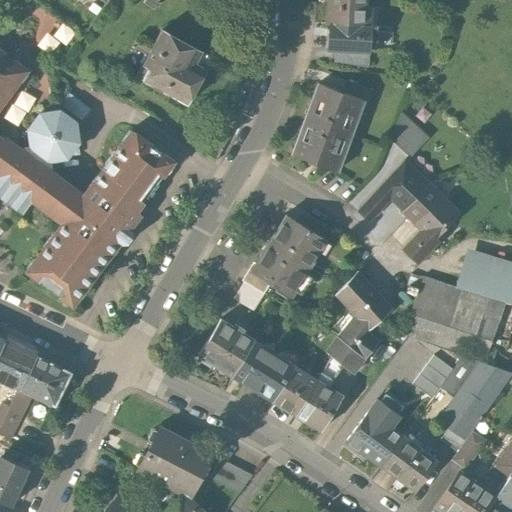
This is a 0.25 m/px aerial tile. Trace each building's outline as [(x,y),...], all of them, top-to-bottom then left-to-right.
[(159,0),(145,0),(144,3),(154,9),(159,0)] [(324,0),(323,24),(327,25),(369,27),(370,8),(364,7),(364,0),(324,0)] [(69,43),(77,30),(64,21),(56,34),(69,43)] [(369,27),(327,25),(325,50),(375,53),(376,27),(369,27)] [(207,54),(163,29),(137,76),(187,103),(206,69),(201,66),(207,54)] [(0,192),(4,195),(7,191),(10,194),(15,197),(12,201),(24,210),(26,206),(28,207),(32,201),(63,224),(55,234),(53,234),(46,241),(47,245),(40,254),(37,255),(28,267),(28,270),(27,272),(72,304),(76,297),(79,298),(89,285),(88,282),(104,261),(106,261),(116,248),(116,245),(118,242),(121,244),(127,243),(131,237),(131,230),(128,228),(134,221),(132,221),(138,214),(133,211),(140,201),(142,201),(146,196),(148,196),(158,183),(158,180),(162,173),(166,173),(172,163),(170,162),(171,161),(131,131),(130,132),(129,131),(122,140),(122,143),(117,150),(114,150),(105,163),(105,167),(98,176),(95,176),(86,188),(86,192),(83,197),(51,173),(52,171),(50,170),(49,160),(66,158),(78,142),(75,122),(60,110),(40,113),(28,128),(30,146),(20,149),(14,145),(14,146),(4,139),(2,142),(0,139),(0,105),(3,105),(11,94),(11,90),(18,81),(21,81),(27,73),(25,72),(25,71),(0,51),(0,192)] [(350,83),(345,94),(364,102),(366,103),(370,91),(350,83)] [(305,117),(351,137),(364,102),(345,94),(318,84),(305,117)] [(90,109),(67,93),(59,104),(81,121),(90,109)] [(427,138),(401,113),(390,141),(408,158),(427,138)] [(351,137),(305,117),(291,153),(337,171),(351,137)] [(399,216),(429,186),(405,162),(355,213),(368,225),(388,205),(399,216)] [(458,215),(429,186),(399,216),(417,234),(400,251),(415,267),(437,245),(432,241),(458,215)] [(302,214),(296,223),(327,242),(333,232),(302,214)] [(296,223),(285,217),(268,246),(309,271),(320,252),(324,255),(330,244),(327,242),(296,223)] [(309,271),(268,246),(255,266),(250,275),(269,286),(292,300),(309,271)] [(511,297),(511,264),(468,250),(455,289),(505,305),(509,306),(511,297)] [(250,275),(255,266),(251,264),(240,282),(243,284),(263,296),(269,286),(250,275)] [(391,311),(357,274),(332,297),(351,318),(366,334),(391,311)] [(505,305),(455,289),(422,278),(402,336),(462,356),(485,364),(505,305)] [(263,296),(243,284),(233,301),(253,313),(263,296)] [(366,334),(351,318),(323,354),(331,360),(342,369),(352,377),(378,345),(366,334)] [(232,330),(219,322),(195,360),(232,383),(256,345),(241,336),(243,334),(234,328),(232,330)] [(37,357),(5,342),(0,351),(0,383),(13,389),(20,393),(37,357)] [(397,344),(384,362),(394,369),(407,351),(397,344)] [(256,345),(232,383),(271,407),(295,369),(256,345)] [(432,396),(454,365),(435,351),(413,382),(432,396)] [(438,441),(456,454),(471,432),(511,373),(485,364),(462,356),(438,390),(452,399),(443,411),(440,427),(446,432),(438,441)] [(72,374),(37,357),(20,393),(34,400),(55,410),(72,374)] [(331,360),(317,383),(329,390),(342,369),(331,360)] [(295,369),(271,407),(294,421),(317,383),(295,369)] [(317,383),(294,421),(318,436),(342,399),(329,390),(317,383)] [(20,393),(13,389),(11,392),(5,390),(0,400),(0,404),(1,406),(12,411),(20,393)] [(34,400),(20,393),(12,411),(1,406),(0,407),(0,437),(13,444),(34,400)] [(346,441),(381,467),(405,437),(390,426),(398,416),(377,400),(346,441)] [(213,456),(158,428),(136,473),(182,496),(190,501),(213,456)] [(471,432),(456,454),(450,462),(464,472),(485,442),(471,432)] [(438,462),(405,437),(381,467),(415,493),(438,462)] [(511,441),(493,469),(508,480),(511,475),(511,441)] [(33,471),(2,457),(0,462),(0,503),(15,510),(33,471)] [(252,476),(220,460),(208,481),(238,496),(252,476)] [(495,500),(459,475),(433,511),(486,511),(490,507),(495,500)] [(490,507),(497,511),(510,511),(511,510),(511,482),(508,480),(495,500),(490,507)] [(137,511),(118,494),(101,511),(137,511)] [(203,511),(190,501),(182,496),(166,511),(203,511)]
